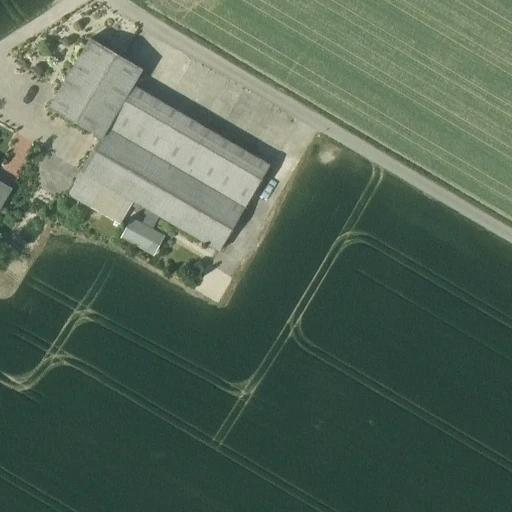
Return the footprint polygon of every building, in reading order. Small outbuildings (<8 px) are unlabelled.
[(100,139),(81,173),(133,203),(148,212),(159,218),(219,253),(270,168),(132,88),(142,71),(90,40),(50,109),(100,139)] [(116,232),(133,203),(81,173),(64,202),(116,232)] [(0,210),(12,190),(0,182),(0,210)] [(159,218),(148,212),(141,224),(153,230),(159,218)] [(141,224),(132,218),(120,239),(153,257),(164,237),(153,230),(141,224)]
